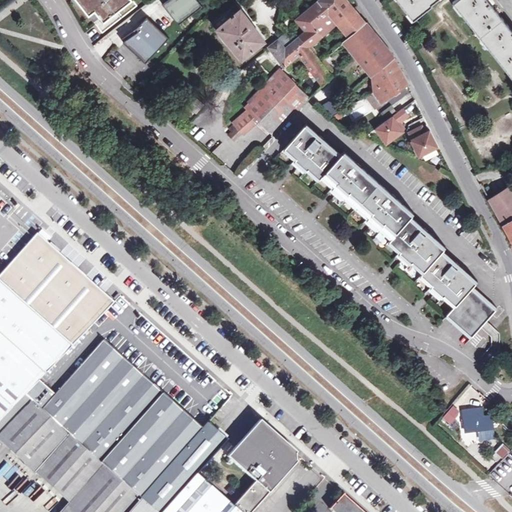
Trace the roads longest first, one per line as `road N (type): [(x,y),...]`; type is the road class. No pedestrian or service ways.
road 1 (secondary): [(485,511),(0,83)]
road 2 (residential): [(50,0),(93,73),(379,321),(444,349),(494,391),(511,396)]
road 3 (secondary): [(0,107),(455,511)]
road 4 (residential): [(0,146),(408,511)]
road 5 (residential): [(365,0),(403,50),(511,267)]
